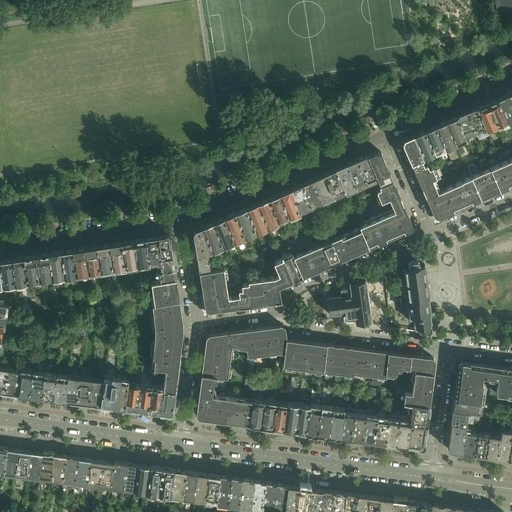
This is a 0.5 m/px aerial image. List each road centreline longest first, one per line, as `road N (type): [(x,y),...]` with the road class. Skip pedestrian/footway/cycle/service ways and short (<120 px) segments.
road 1 (secondary): [(182,444),(432,479)]
road 2 (residential): [(176,223),(386,135)]
road 3 (secondary): [(0,420),(182,444)]
road 4 (residential): [(0,249),(176,223)]
road 5 (residential): [(447,346),(294,326),(293,308)]
road 6 (residential): [(293,308),(294,288),(429,233)]
road 7 (residential): [(386,135),(511,81)]
road 8 (residential): [(432,479),(447,346)]
road 9 (residential): [(194,321),(182,444)]
